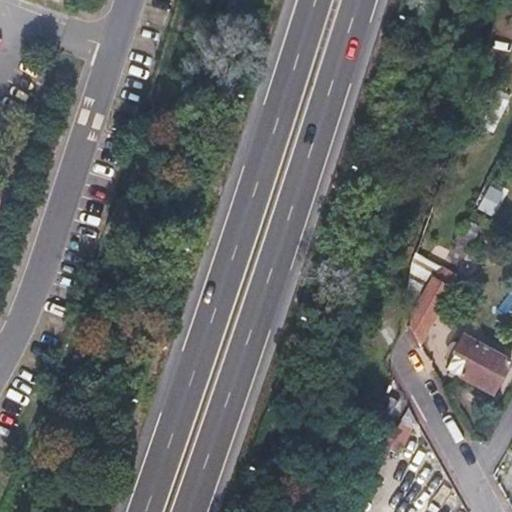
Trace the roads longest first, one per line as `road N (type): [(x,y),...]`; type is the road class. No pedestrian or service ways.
road 1 (motorway): [(308,0),(141,511)]
road 2 (motorway): [(187,511),(353,0)]
road 3 (residential): [(6,371),(140,0)]
road 4 (residential): [(475,484),(402,354)]
